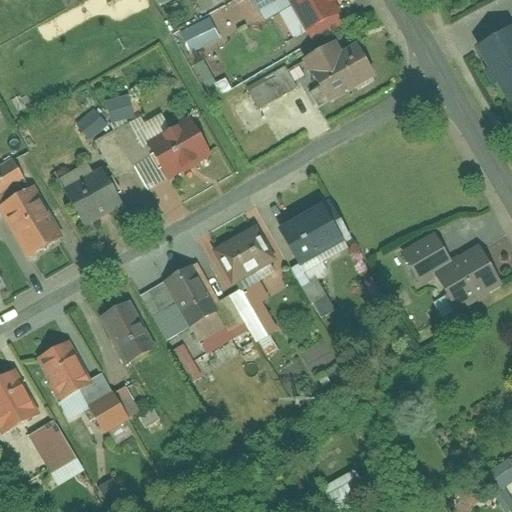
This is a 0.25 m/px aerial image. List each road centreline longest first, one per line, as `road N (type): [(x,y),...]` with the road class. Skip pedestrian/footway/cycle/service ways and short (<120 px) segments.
road 1 (residential): [(444,81),(0,328)]
road 2 (tertiary): [(444,81),(511,196)]
